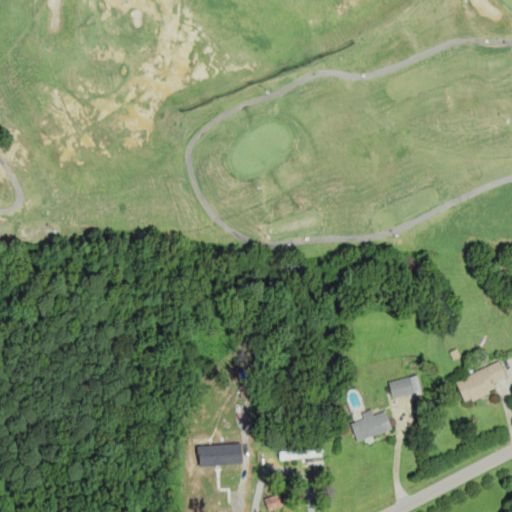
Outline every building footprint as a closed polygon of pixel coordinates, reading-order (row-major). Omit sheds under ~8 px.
[(464,403),(497,389),(493,380),(506,375),(500,360),(454,378),(464,403)] [(391,397),(412,393),(409,375),(388,379),(391,397)] [(348,420),(356,435),(367,430),(373,441),(393,431),(378,404),(348,420)] [(280,457),(320,457),(320,440),(280,440),(280,457)] [(241,443),(198,444),(199,465),(242,464),(241,443)] [(267,507),(281,507),(281,494),(267,494),(267,507)]
